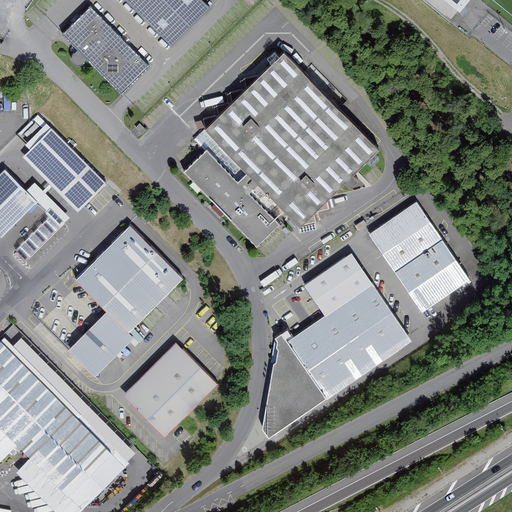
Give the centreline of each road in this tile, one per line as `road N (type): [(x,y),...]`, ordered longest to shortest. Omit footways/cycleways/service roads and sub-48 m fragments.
road 1 (unclassified): [(192,511),(511,346)]
road 2 (unknown): [(423,330),(353,230),(414,193),(427,199),(475,279),(433,318)]
road 3 (unknown): [(423,330),(397,363),(213,469)]
road 4 (motorway): [(511,405),(305,511)]
road 5 (track): [(511,120),(423,33),(375,0)]
